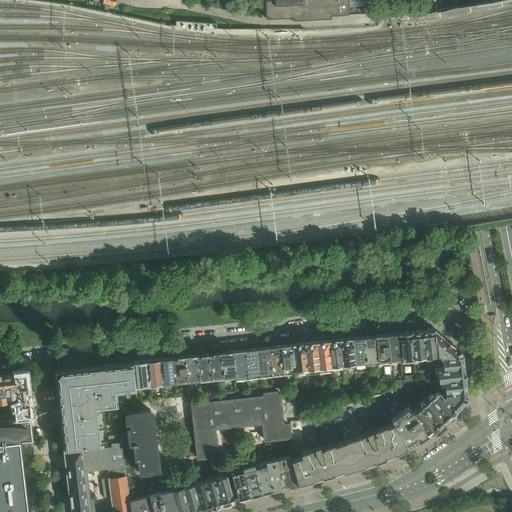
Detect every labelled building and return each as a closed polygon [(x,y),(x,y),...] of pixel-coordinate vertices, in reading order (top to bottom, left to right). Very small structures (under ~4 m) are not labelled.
[(330,15),(367,12),(366,0),(265,0),(266,18),(293,16),(294,20),(331,18),(330,15)] [(217,27),(217,22),(176,20),(175,33),(230,37),(231,28),(217,27)] [(431,329),(421,330),(424,357),(424,359),(429,359),(428,357),(434,356),(431,329)] [(461,351),(434,329),(431,329),(434,356),(438,355),(439,359),(461,356),(461,351)] [(421,330),(410,331),(409,331),(412,358),(413,360),(417,360),(417,358),(424,357),(421,330)] [(409,331),(398,333),(400,360),(401,362),(405,361),(405,359),(412,358),(409,331)] [(398,333),(386,334),(389,362),(400,360),(398,333)] [(386,334),(374,335),(377,363),(389,362),(386,334)] [(374,335),(363,336),(362,336),(365,364),(377,363),(374,335)] [(362,336),(351,338),(350,338),(353,365),(365,364),(362,336)] [(350,338),(338,339),(341,367),(353,365),(350,338)] [(341,367),(338,339),(327,340),(330,368),(341,367)] [(330,368),(327,340),(315,342),(318,369),(319,374),(331,372),(330,368)] [(318,369),(315,342),(303,343),(306,370),(318,369)] [(303,343),(292,344),(295,371),(306,370),(303,343)] [(295,371),(292,344),(280,346),(283,374),(295,373),(295,371)] [(280,346),(268,347),(271,375),(283,374),(280,346)] [(268,347),(256,348),(259,376),(271,375),(268,347)] [(256,348),(244,350),(247,377),(259,376),(256,348)] [(244,350),(232,351),(235,376),(235,378),(247,377),(244,350)] [(232,351),(220,352),(223,377),(235,376),(232,351)] [(220,352),(208,353),(211,379),(223,377),(220,352)] [(208,353),(197,355),(200,380),(211,379),(208,353)] [(197,355),(185,356),(188,381),(200,380),(197,355)] [(185,356),(172,357),(175,381),(176,382),(188,381),(185,356)] [(461,356),(439,359),(439,363),(441,363),(442,369),(463,367),(461,356)] [(172,357),(159,358),(162,383),(175,381),(172,357)] [(159,358),(146,360),(149,384),(162,383),(159,358)] [(132,361),(131,362),(134,386),(135,386),(149,384),(146,360),(132,361)] [(117,403),(117,397),(116,391),(130,390),(136,389),(135,386),(134,386),(131,362),(126,362),(111,363),(57,369),(55,372),(63,449),(102,444),(100,419),(99,410),(104,409),(103,406),(107,405),(118,404),(117,403)] [(463,367),(442,369),(433,370),(434,375),(436,375),(437,382),(439,381),(464,378),(463,367)] [(22,373),(13,374),(16,395),(20,394),(20,398),(22,398),(27,398),(25,375),(22,373)] [(411,373),(403,376),(405,384),(414,381),(411,373)] [(13,374),(3,375),(5,398),(16,397),(16,395),(13,374)] [(464,378),(439,381),(439,386),(443,386),(444,392),(465,390),(464,378)] [(414,383),(408,389),(412,394),(418,388),(414,383)] [(454,411),(465,400),(466,399),(466,398),(466,397),(465,390),(444,392),(444,396),(442,398),(454,411)] [(192,401),(198,458),(217,456),(214,428),(263,423),(265,441),(289,438),(288,425),(282,425),(278,393),(264,394),(264,397),(207,403),(206,400),(192,401)] [(454,411),(442,398),(438,393),(435,393),(432,396),(430,394),(427,397),(428,399),(446,419),(454,411)] [(15,408),(16,414),(29,413),(27,398),(22,398),(23,402),(17,403),(17,404),(11,404),(11,408),(15,408)] [(446,419),(428,399),(424,403),(422,401),(419,404),(437,427),(446,419)] [(437,427),(419,404),(418,403),(413,407),(414,408),(411,411),(427,434),(437,427)] [(406,448),(418,441),(427,434),(411,411),(410,411),(409,411),(406,408),(404,410),(407,413),(406,414),(403,410),(394,416),(397,420),(396,421),(394,417),(391,419),(393,423),(385,426),(385,425),(373,430),(375,434),(373,435),(371,430),(365,432),(367,437),(365,438),(364,434),(354,437),(334,444),(333,443),(322,447),(323,448),(321,449),(319,444),(313,447),(315,451),(312,453),(311,448),(300,452),(301,455),(291,459),(298,483),(312,479),(360,467),(372,463),(395,453),(406,448)] [(158,468),(153,434),(150,410),(126,413),(127,421),(131,420),(131,425),(127,426),(129,442),(132,442),(132,443),(134,443),(136,458),(138,457),(139,465),(140,471),(145,470),(145,471),(146,471),(147,472),(148,472),(148,471),(149,471),(149,470),(150,470),(158,468)] [(27,511),(19,441),(32,439),(30,418),(17,419),(0,421),(0,511),(27,511)] [(102,444),(63,449),(70,511),(130,511),(131,510),(129,499),(128,491),(128,487),(126,473),(140,471),(139,465),(130,467),(127,445),(125,442),(122,442),(111,443),(102,444)] [(226,456),(228,461),(242,457),(240,452),(226,456)] [(296,484),(290,459),(289,455),(277,459),(284,487),(296,484)] [(277,459),(266,462),(273,490),(284,487),(277,459)] [(266,462),(254,465),(262,493),(273,490),(266,462)] [(254,465),(242,468),(250,496),(262,493),(254,465)] [(250,496),(242,468),(230,471),(238,500),(250,496)] [(233,501),(226,474),(214,477),(222,504),(233,501)] [(222,504),(214,477),(204,479),(211,507),(222,504)] [(204,479),(193,482),(200,510),(211,507),(204,479)] [(193,482),(181,485),(188,511),(192,511),(200,510),(193,482)] [(153,511),(149,494),(148,492),(146,483),(128,487),(128,491),(129,499),(131,510),(130,511),(153,511)] [(188,511),(181,485),(171,488),(177,511),(188,511)] [(177,511),(171,488),(160,491),(165,511),(177,511)] [(165,511),(160,491),(149,494),(153,511),(165,511)]
